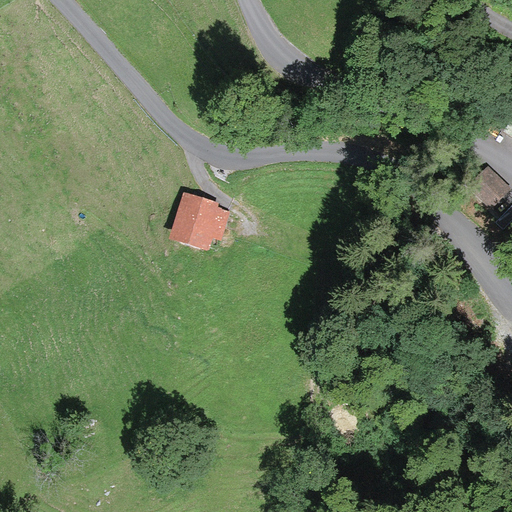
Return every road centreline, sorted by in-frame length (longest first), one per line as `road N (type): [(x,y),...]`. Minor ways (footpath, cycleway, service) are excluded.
road 1 (residential): [(61,0),(193,136),(372,166),(457,224),(511,277)]
road 2 (residential): [(246,0),(271,44),(303,71),(476,136),(511,159)]
